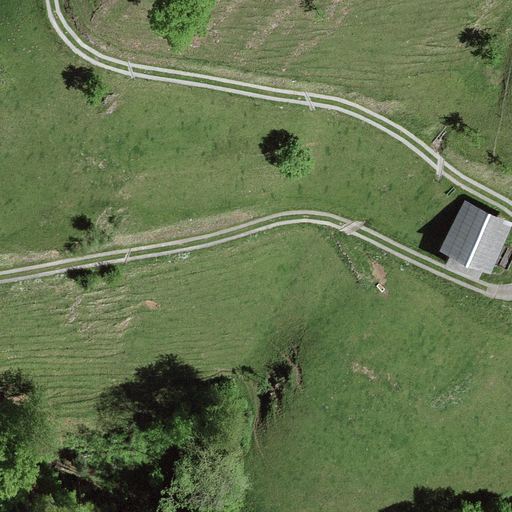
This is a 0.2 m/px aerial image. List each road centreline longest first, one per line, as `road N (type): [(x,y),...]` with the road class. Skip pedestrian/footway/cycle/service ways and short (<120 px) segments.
road 1 (track): [(511,293),(482,289),(334,220),(304,217),(0,278)]
road 2 (track): [(51,0),(68,38),(106,64),(334,103),(389,127),(511,209)]
